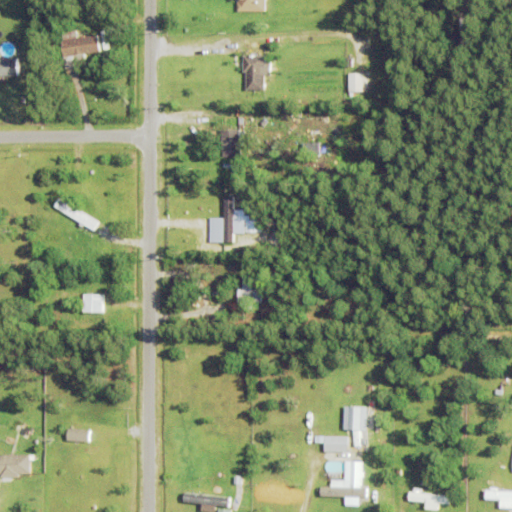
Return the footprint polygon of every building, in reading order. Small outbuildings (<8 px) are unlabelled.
[(104,7),(107,0),(118,0),(113,11),(104,7)] [(237,11),(237,2),(238,2),(238,0),(265,0),(265,11),(237,11)] [(460,18),(468,18),(468,53),(461,53),(460,18)] [(86,66),(66,69),(61,40),(63,40),(62,32),(76,30),(77,38),(98,35),(101,52),(85,54),(86,66)] [(247,73),(243,73),(244,56),(265,56),(265,63),(272,64),(272,75),(265,75),(265,90),(247,90),(247,73)] [(0,59),(17,59),(18,75),(0,75),(0,59)] [(363,91),(363,73),(348,73),(348,91),(363,91)] [(223,130),(240,129),(241,157),(224,158),(223,130)] [(225,243),(225,197),(234,197),(234,243),(225,243)] [(56,207),(60,199),(99,223),(94,231),(56,207)] [(260,233),(260,220),(247,220),(247,209),(232,210),(233,233),(260,233)] [(223,243),(223,217),(209,218),(209,243),(223,243)] [(48,270),(49,261),(63,262),(62,271),(48,270)] [(273,274),(273,275),(263,275),(263,273),(257,273),(257,268),(264,268),(264,267),(264,262),(270,262),(270,267),(273,267),(273,266),(289,266),(289,275),(273,274)] [(263,292),(262,303),(253,303),(252,311),(243,310),(243,303),(238,303),(239,288),(244,289),(244,275),(255,275),(254,285),(258,285),(258,292),(263,292)] [(297,278),(306,278),(306,288),(297,288),(297,278)] [(85,313),(85,295),(105,295),(105,313),(85,313)] [(367,407),(344,406),(343,430),(366,430),(367,407)] [(68,442),(70,428),(91,430),(90,444),(68,442)] [(326,452),(326,444),(349,445),(349,453),(326,452)] [(0,475),(30,475),(29,454),(0,454),(0,475)] [(363,479),(362,488),(368,489),(368,499),(361,498),(361,507),(346,507),(346,498),(322,497),(323,488),(332,488),(333,480),(346,481),(347,462),(363,463),(362,471),(364,472),(364,479),(363,479)] [(511,491),(511,509),(501,509),(501,501),(486,501),(486,491),(492,491),(492,488),(498,489),(497,491),(511,491)] [(451,497),(450,506),(440,505),(439,511),(426,510),(427,504),(409,502),(410,493),(415,493),(415,489),(424,490),(423,494),(451,497)] [(216,506),(215,511),(209,511),(204,511),(204,505),(185,503),(186,494),(231,499),(230,508),(216,506)]
